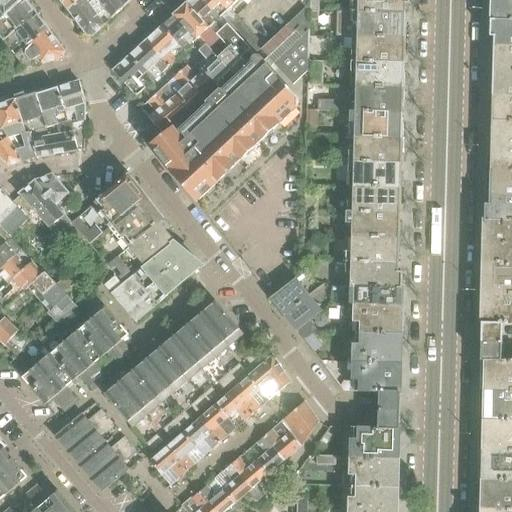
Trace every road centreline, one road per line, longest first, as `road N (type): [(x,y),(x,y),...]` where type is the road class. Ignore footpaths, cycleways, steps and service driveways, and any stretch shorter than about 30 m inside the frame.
road 1 (residential): [(440,411),(356,409),(327,396),(121,147)]
road 2 (secondary): [(441,346),(451,0)]
road 3 (residential): [(105,511),(0,391)]
road 4 (residential): [(121,147),(85,163),(24,168),(0,183)]
